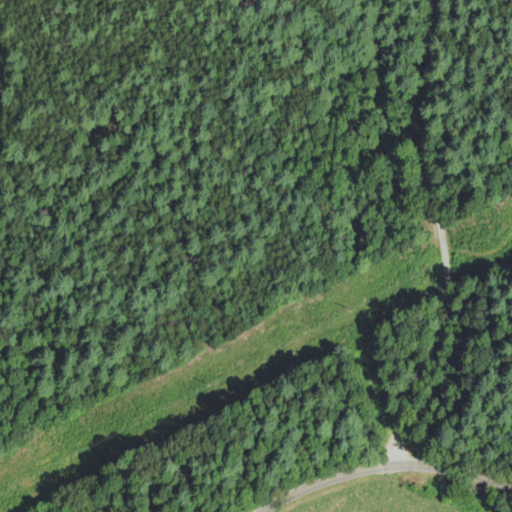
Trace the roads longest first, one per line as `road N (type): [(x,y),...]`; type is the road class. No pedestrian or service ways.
road 1 (residential): [(395,465),(396,432),(436,341),(445,282),(420,120),(431,0)]
road 2 (secondary): [(259,511),(308,486),(395,465),(511,485)]
